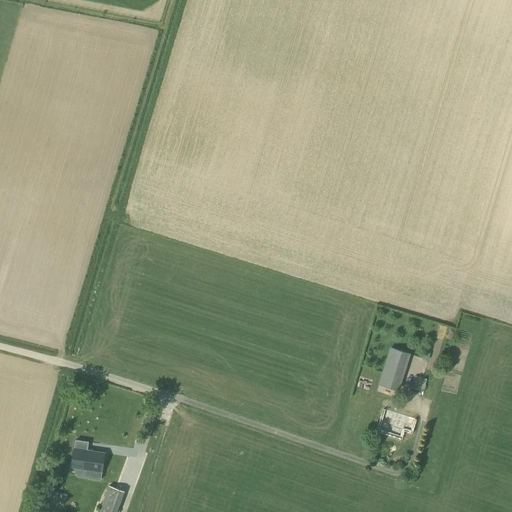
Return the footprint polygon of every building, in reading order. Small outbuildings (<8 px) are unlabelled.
[(398,390),(409,354),(390,348),(379,384),(398,390)] [(426,379),(414,376),(411,387),(423,391),(426,379)] [(398,442),(402,429),(409,431),(412,421),(404,419),(381,411),(374,434),(398,442)] [(154,433),(145,454),(207,478),(216,455),(203,450),(207,442),(194,437),(190,447),(154,433)] [(74,448),(71,468),(87,471),(90,475),(89,479),(101,480),(102,473),(103,473),(106,452),(88,450),(89,442),(75,440),(74,448)] [(118,448),(105,473),(120,481),(133,456),(118,448)] [(136,476),(124,511),(161,511),(170,487),(136,476)] [(116,511),(122,486),(108,483),(101,511),(116,511)]
